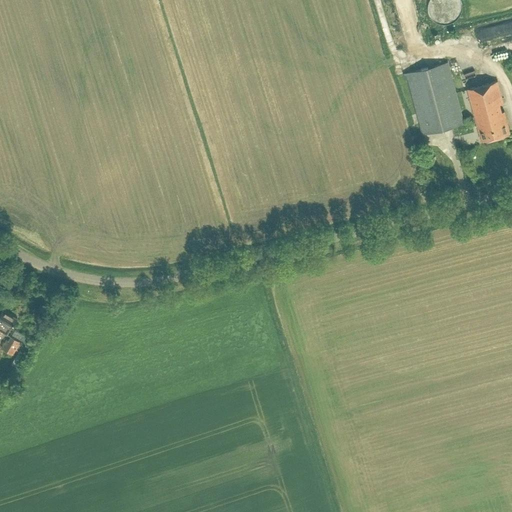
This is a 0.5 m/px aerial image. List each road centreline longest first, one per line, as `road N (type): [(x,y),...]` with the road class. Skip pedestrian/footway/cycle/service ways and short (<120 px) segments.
road 1 (tertiary): [(511,194),(151,281),(62,273),(0,242)]
road 2 (track): [(511,92),(488,62),(454,50),(406,51),(393,40),(380,0)]
